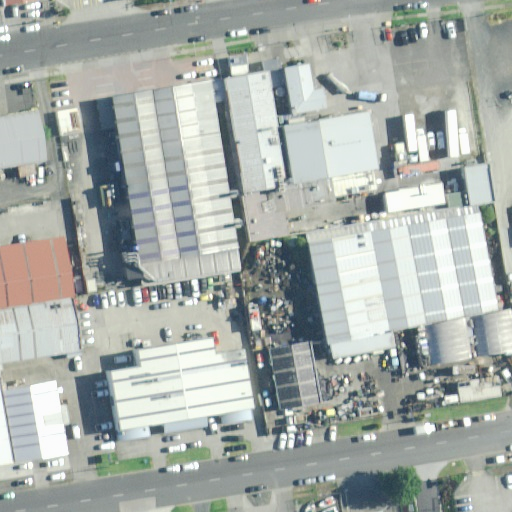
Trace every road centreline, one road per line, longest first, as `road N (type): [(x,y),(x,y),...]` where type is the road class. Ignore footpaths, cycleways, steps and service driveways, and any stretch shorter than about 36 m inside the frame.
road 1 (residential): [(20,511),(511,428)]
road 2 (residential): [(352,0),(0,56)]
